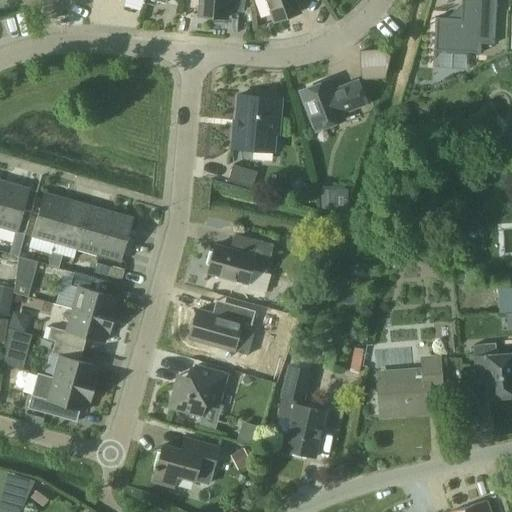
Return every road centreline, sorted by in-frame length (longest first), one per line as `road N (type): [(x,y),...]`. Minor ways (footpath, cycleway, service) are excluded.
road 1 (residential): [(190,54),(178,227),(111,456),(0,425)]
road 2 (unclassified): [(301,511),(386,479),(511,451)]
road 3 (residential): [(190,54),(296,53),(341,36),(378,0)]
road 4 (residential): [(0,58),(77,41),(190,54)]
